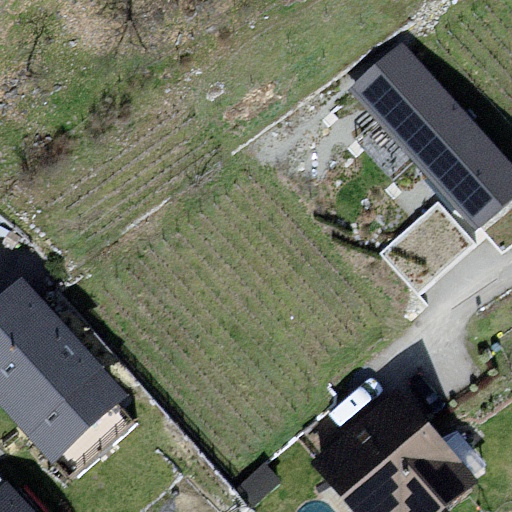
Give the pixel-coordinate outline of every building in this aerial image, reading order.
[(511,158),(406,40),(351,89),(475,228),(511,195),(511,158)] [(439,201),(381,252),(418,293),(476,242),(439,201)] [(124,396),(23,280),(0,300),(0,398),(53,458),(124,396)] [(411,398),(326,468),(362,511),(462,511),(488,491),(411,398)] [(254,507),(282,483),(268,466),(240,490),(254,507)] [(0,511),(30,511),(0,478),(0,511)]
